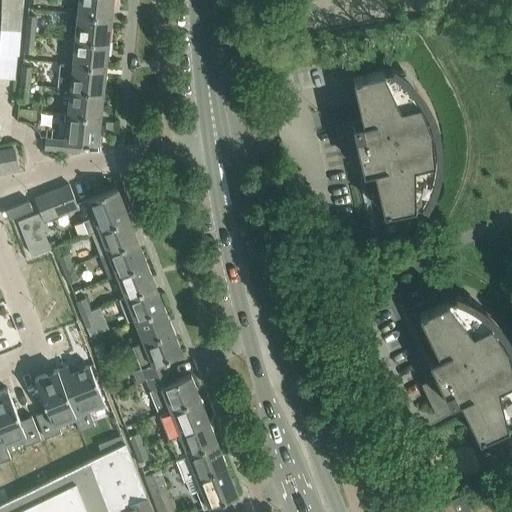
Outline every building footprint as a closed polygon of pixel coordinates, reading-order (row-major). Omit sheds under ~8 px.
[(110,15),(111,0),(77,0),(77,12),(110,15)] [(108,41),(110,15),(77,12),(74,37),(108,41)] [(37,15),(28,14),(27,14),(25,32),(35,33),(37,15)] [(33,52),(35,33),(25,32),(23,51),(33,52)] [(105,66),(108,41),(74,37),(71,63),(105,66)] [(103,91),(105,66),(71,63),(60,62),(58,86),(69,87),(69,88),(103,91)] [(32,65),(23,64),(22,64),(20,83),(30,84),(32,65)] [(416,87),(412,82),(413,81),(404,68),(398,70),(395,67),(391,65),(390,66),(392,67),(383,69),(352,76),(358,103),(360,111),(362,120),(352,123),(339,125),(345,149),(357,147),(358,152),(362,170),(373,167),(383,212),(415,204),(423,202),(422,204),(423,205),(425,201),(428,197),(434,195),(436,181),(434,180),(436,174),(437,168),(438,162),(438,158),(438,155),(439,150),(438,144),(438,138),(437,135),(437,131),(436,128),(435,124),(434,120),(433,117),(431,113),(430,109),(427,104),(424,98),(421,93),(416,87)] [(28,101),(30,84),(20,83),(18,100),(28,101)] [(100,116),(103,91),(69,88),(66,113),(100,116)] [(97,142),(100,116),(66,113),(64,138),(45,136),(44,148),(79,151),(80,140),(97,142)] [(13,147),(0,149),(0,168),(16,165),(13,147)] [(78,206),(77,203),(69,182),(56,187),(65,211),(78,206)] [(65,211),(56,187),(45,192),(54,216),(65,211)] [(87,199),(82,201),(89,218),(94,217),(98,228),(98,229),(129,217),(117,187),(87,199)] [(54,216),(45,192),(34,196),(40,211),(43,220),(44,220),(54,216)] [(29,199),(6,207),(10,217),(32,208),(29,199)] [(46,225),(44,220),(43,220),(40,211),(18,220),(31,253),(33,255),(51,248),(43,226),(46,225)] [(138,240),(129,217),(98,229),(98,228),(91,231),(100,254),(107,251),(138,240)] [(146,262),(138,240),(107,251),(116,274),(146,262)] [(68,252),(58,255),(63,269),(73,265),(68,252)] [(155,284),(146,262),(116,274),(125,296),(155,284)] [(78,277),(73,265),(63,269),(68,282),(78,277)] [(164,307),(155,284),(125,296),(134,319),(164,307)] [(481,307),(478,305),(479,303),(468,293),(462,296),(458,294),(454,293),(453,294),(456,295),(448,298),(418,312),(438,353),(428,358),(436,375),(438,379),(427,384),(438,407),(449,401),(459,397),(463,404),(466,412),(479,438),(508,424),(511,421),(511,344),(510,342),(508,337),(506,333),(501,327),(499,324),(495,320),(493,318),(490,315),(485,310),(481,307)] [(86,296),(76,300),(75,300),(81,314),(91,310),(86,296)] [(173,329),(164,307),(134,319),(142,340),(143,341),(173,329)] [(96,322),(91,310),(81,314),(85,325),(96,322)] [(146,379),(170,369),(166,358),(182,352),(173,329),(143,341),(142,340),(132,344),(141,367),(132,370),(137,382),(146,378),(146,379)] [(103,340),(93,344),(99,357),(108,353),(103,340)] [(67,364),(56,369),(80,430),(94,425),(89,410),(104,404),(89,365),(70,372),(67,364)] [(56,369),(34,377),(47,409),(35,414),(44,437),(60,431),(57,422),(73,416),(79,431),(80,430),(56,369)] [(199,397),(190,374),(175,380),(170,369),(146,379),(159,412),(199,397)] [(7,388),(0,390),(0,434),(9,458),(10,458),(4,443),(21,436),(24,445),(40,439),(31,415),(20,420),(7,388)] [(208,419),(199,397),(159,412),(168,434),(208,419)] [(217,441),(208,419),(168,434),(177,457),(217,441)] [(139,431),(130,435),(129,435),(134,448),(144,444),(139,431)] [(0,461),(9,458),(0,434),(0,461)] [(226,463),(217,441),(177,457),(186,479),(196,475),(226,463)] [(149,457),(144,444),(134,448),(139,461),(149,457)] [(152,511),(126,445),(80,467),(0,503),(0,511),(105,511),(108,511),(127,503),(130,511),(152,511)] [(196,475),(186,479),(191,491),(196,489),(203,507),(203,508),(238,494),(226,463),(196,475)] [(175,511),(166,487),(161,489),(151,493),(158,511),(175,511)] [(463,494),(437,507),(440,511),(465,511),(471,509),(463,494)] [(397,511),(390,496),(365,508),(366,511),(397,511)]
